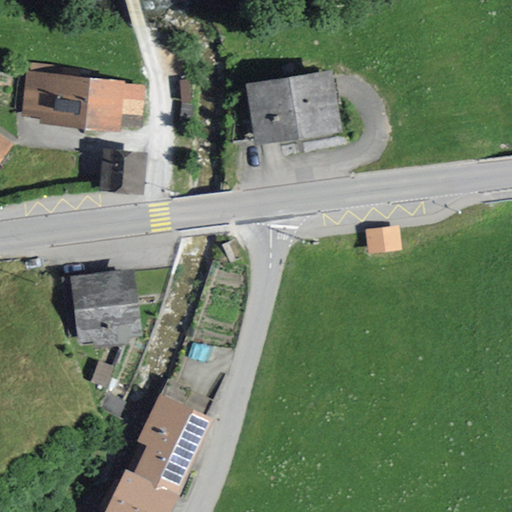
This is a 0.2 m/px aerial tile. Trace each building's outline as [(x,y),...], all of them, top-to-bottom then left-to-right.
[(144,90),(26,76),(22,120),(39,122),(38,127),(118,135),(120,118),(140,120),(144,90)] [(327,76),(252,88),(260,140),(335,127),(327,76)] [(0,162),(11,148),(0,138),(0,162)] [(144,158),(103,154),(98,193),(140,198),(144,158)] [(398,227),(365,230),(367,253),(401,250),(398,227)] [(135,275),(71,280),(77,350),(140,345),(135,275)] [(134,473),(122,467),(100,511),(171,511),(217,420),(159,393),(136,441),(146,449),(134,473)]
